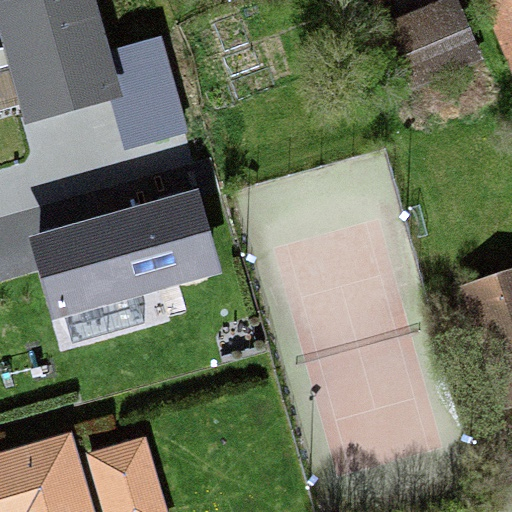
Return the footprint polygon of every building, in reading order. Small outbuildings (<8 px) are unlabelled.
[(0,0),(0,25),(26,114),(108,90),(124,144),(189,125),(161,31),(111,45),(98,0),(0,0)] [(459,0),(429,0),(372,23),(399,91),(482,57),(459,0)] [(511,0),(484,0),(511,69),(511,0)] [(199,178),(29,225),(53,310),(63,308),(71,338),(144,318),(135,287),(222,263),(199,178)] [(511,403),(511,261),(459,277),(498,408),(511,403)] [(97,511),(72,426),(0,446),(0,511),(97,511)] [(87,447),(104,511),(169,511),(146,430),(87,447)]
